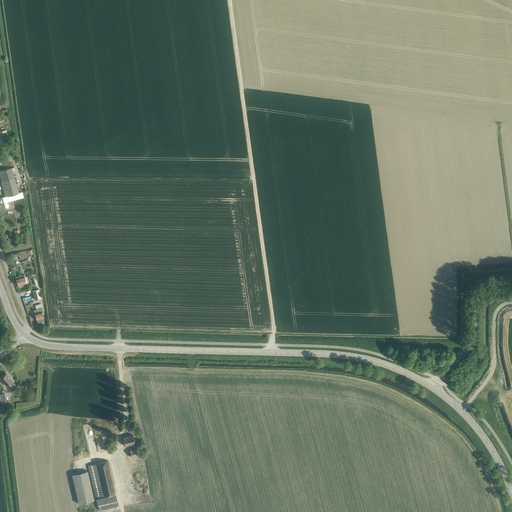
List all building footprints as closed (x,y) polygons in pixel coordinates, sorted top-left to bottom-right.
[(5,196),(19,192),(12,167),(0,170),(0,172),(2,181),(1,182),(5,196)] [(5,196),(2,197),(4,203),(24,197),(22,192),(19,193),(19,192),(5,196)] [(16,277),(18,285),(29,282),(27,276),(25,276),(24,274),(16,277)] [(39,289),(33,290),(35,300),(41,298),(39,289)] [(36,309),(34,309),(35,313),(37,320),(38,323),(41,322),(44,321),(44,318),(42,311),(43,311),(42,307),(41,304),(35,306),(36,309)] [(8,384),(12,387),(14,385),(11,381),(13,380),(11,377),(10,378),(6,373),(0,378),(6,385),(8,384)] [(123,437),(125,446),(129,445),(131,457),(138,456),(133,435),(123,437)] [(88,465),(99,510),(119,506),(108,461),(88,465)] [(87,470),(72,474),(79,503),(94,500),(87,470)]
